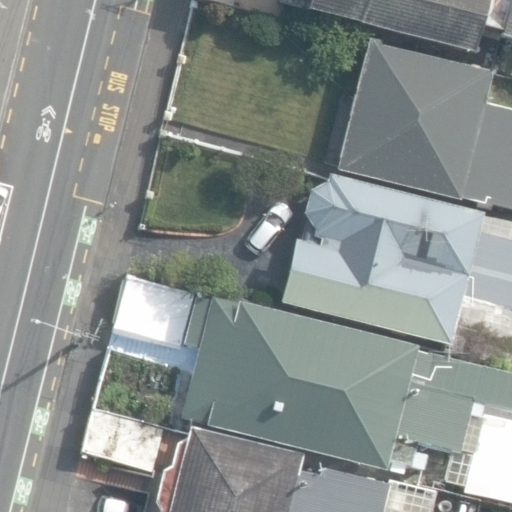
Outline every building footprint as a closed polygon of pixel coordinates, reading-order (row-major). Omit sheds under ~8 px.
[(268,21),(273,0),(276,0),(275,4),(469,56),(476,29),(497,35),(496,39),(511,43),(511,0),(507,0),(507,3),(495,0),(193,0),(194,1),(268,21)] [(456,195),(511,209),(511,111),(477,102),(485,72),(373,44),(374,40),(365,38),(332,168),(456,199),(456,195)] [(296,236),(278,305),(460,354),(465,337),(483,342),(478,362),(511,371),(511,225),(329,176),(305,193),(301,216),(311,240),(296,236)] [(113,330),(181,347),(194,297),(126,280),(113,330)] [(181,421),(385,472),(387,463),(409,469),(415,444),(459,455),(468,419),(479,421),(482,407),(511,414),(511,376),(211,301),(181,421)] [(507,505),(511,482),(511,417),(483,410),(462,494),(507,505)] [(83,453),(150,473),(162,434),(95,413),(83,453)] [(380,511),(387,485),(323,470),(321,478),(298,473),(302,456),(190,430),(186,439),(177,444),(172,466),(163,472),(155,505),(159,511),(380,511)]
